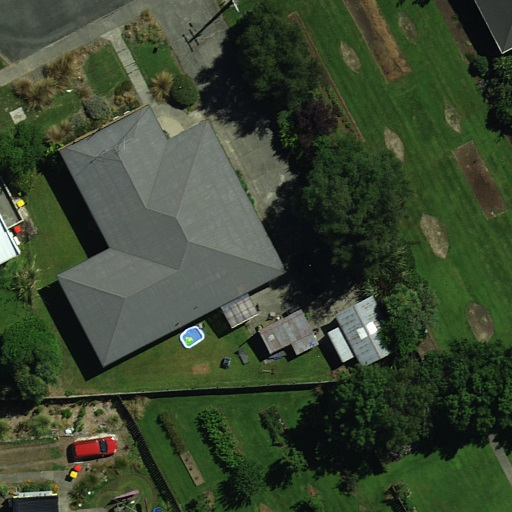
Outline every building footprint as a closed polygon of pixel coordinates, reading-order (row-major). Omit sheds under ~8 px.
[(511,0),(465,0),(497,63),(511,55),(511,0)] [(149,111),(53,161),(107,262),(55,289),(100,374),(217,313),(280,279),(199,124),(166,142),(149,111)] [(0,226),(0,273),(21,261),(0,226)] [(368,297),(307,329),(318,351),(339,390),(399,358),(368,297)] [(112,431),(73,434),(75,467),(114,464),(112,431)] [(70,511),(69,497),(4,499),(4,511),(70,511)]
